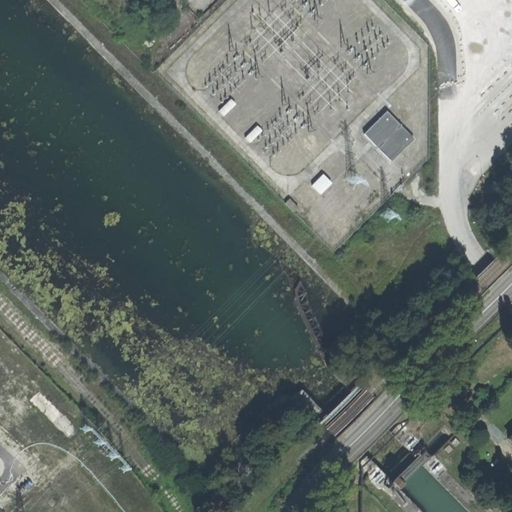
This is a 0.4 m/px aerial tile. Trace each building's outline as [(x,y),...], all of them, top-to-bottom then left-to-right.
[(235,104),(230,99),(218,112),(222,117),(235,104)] [(390,162),(412,140),(386,114),(364,136),(390,162)] [(249,143),(262,131),(257,126),(244,138),(249,143)] [(331,183),(322,175),(311,186),(319,194),(331,183)] [(297,207),(289,199),(285,202),(293,211),(297,207)]
